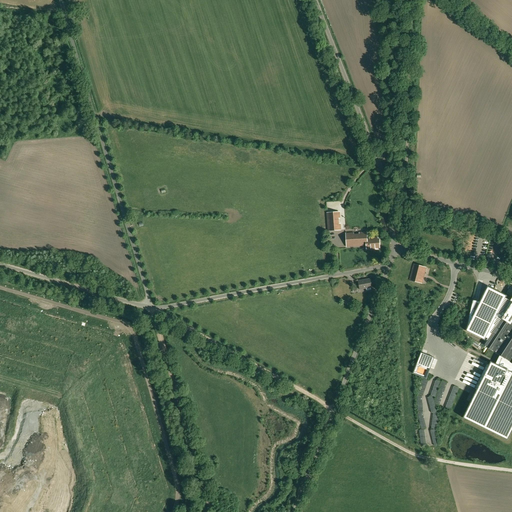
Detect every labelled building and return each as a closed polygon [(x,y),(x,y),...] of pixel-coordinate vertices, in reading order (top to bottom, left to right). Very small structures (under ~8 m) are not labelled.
[(331,213),(327,213),(328,231),(333,231),(333,229),(336,229),(336,230),(341,230),(340,224),(339,224),(338,218),(340,218),(339,212),(335,212),(335,214),(332,214),(331,213)] [(353,233),(346,233),(346,247),(367,246),(367,250),(375,250),(375,248),(379,247),(379,240),(369,240),(369,241),(367,241),(366,232),(364,232),(364,233),(362,233),(359,233),(359,236),(354,236),(353,233)] [(414,264),(410,280),(421,283),(425,267),(414,264)] [(370,279),(358,281),(360,289),(372,287),(370,279)] [(477,389),(463,418),(508,440),(511,430),(511,372),(511,373),(511,372),(511,297),(510,300),(505,298),(506,296),(488,287),(479,304),(477,304),(477,301),(473,300),(473,303),(473,300),(466,330),(485,340),(486,338),(488,339),(484,345),(500,355),(495,364),(491,362),(489,366),(487,370),(485,374),(483,378),(481,382),(479,385),(477,389)] [(424,352),(414,372),(427,378),(437,358),(424,352)]
